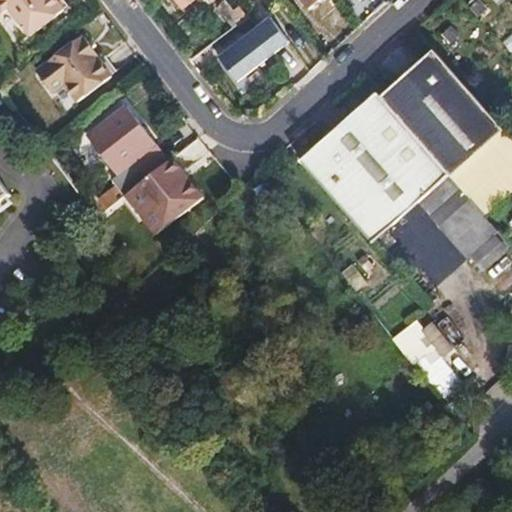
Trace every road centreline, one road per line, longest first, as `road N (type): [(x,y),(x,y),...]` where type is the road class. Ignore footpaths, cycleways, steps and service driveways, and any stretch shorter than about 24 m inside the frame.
road 1 (residential): [(422,0),(266,136),(225,131),(123,0)]
road 2 (unclassified): [(511,422),(414,511)]
